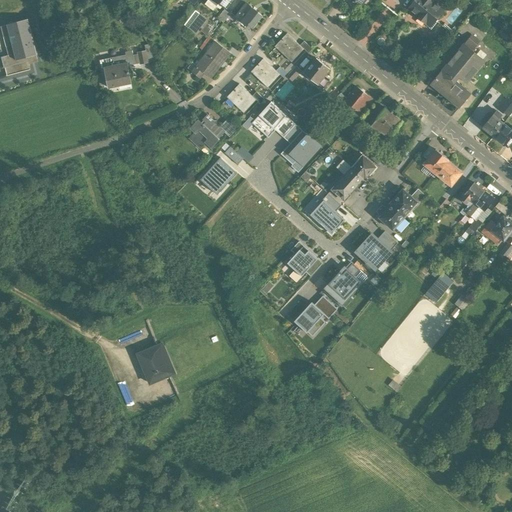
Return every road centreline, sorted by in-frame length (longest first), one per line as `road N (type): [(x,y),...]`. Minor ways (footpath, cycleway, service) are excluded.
road 1 (residential): [(260,182),(337,254),(363,222),(361,208),(438,117)]
road 2 (residential): [(139,133),(229,84),(297,6)]
road 3 (secondary): [(438,117),(297,6)]
road 4 (track): [(0,177),(139,133)]
road 5 (track): [(478,511),(374,434)]
